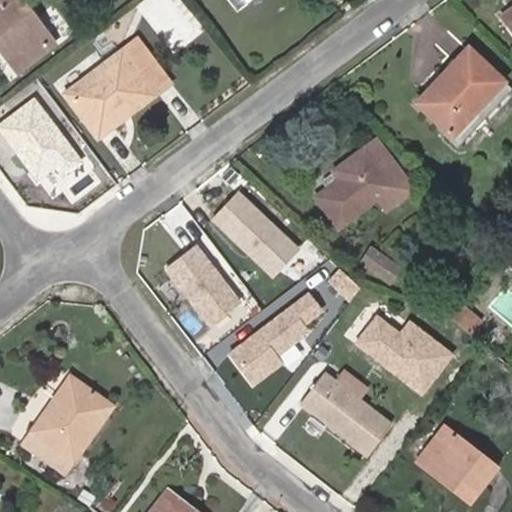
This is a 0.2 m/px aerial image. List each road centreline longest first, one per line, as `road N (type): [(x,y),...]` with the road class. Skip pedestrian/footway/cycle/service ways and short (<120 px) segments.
road 1 (residential): [(403,0),(85,241)]
road 2 (residential): [(85,241),(243,449),(317,511)]
